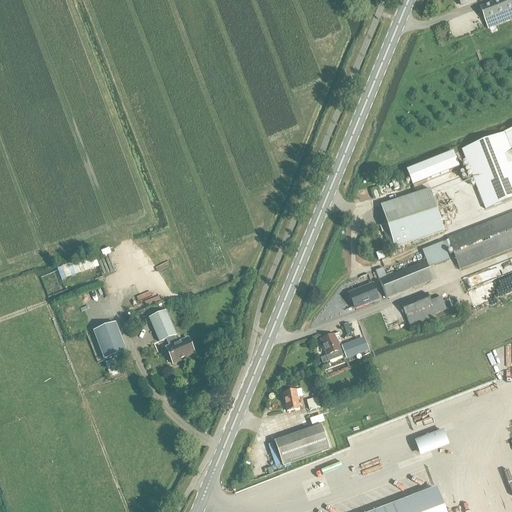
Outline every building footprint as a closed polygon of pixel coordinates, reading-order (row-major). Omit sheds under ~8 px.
[(511,20),(511,0),(503,0),(481,8),(489,29),(511,20)] [(511,129),(502,134),(462,150),(485,209),(511,197),(511,129)] [(456,153),(408,169),(413,186),(461,170),(456,153)] [(444,232),(430,191),(381,207),(394,249),(444,232)] [(460,269),(511,248),(511,213),(448,239),(448,241),(422,251),(423,256),(425,262),(428,268),(449,260),(446,252),(452,249),(460,269)] [(432,280),(428,268),(425,262),(387,278),(383,268),(375,271),(386,299),(432,280)] [(60,278),(75,275),(73,264),(58,266),(60,278)] [(355,309),(378,300),(372,285),(349,295),(355,309)] [(430,302),(427,295),(401,305),(405,316),(412,331),(437,320),(435,315),(446,310),(441,298),(430,302)] [(178,344),(175,337),(177,336),(166,312),(150,319),(160,343),(167,340),(170,347),(167,348),(174,365),(195,356),(188,339),(178,344)] [(127,353),(116,324),(94,333),(105,361),(127,353)] [(341,339),(340,334),(335,336),(334,335),(321,340),(320,340),(327,357),(321,359),(323,364),(329,362),(343,357),(336,341),(341,339)] [(346,361),(369,352),(364,338),(341,346),(346,361)] [(301,409),(298,397),(297,391),(284,394),(287,411),(301,409)] [(310,411),(320,408),(318,398),(307,401),(310,411)] [(283,465),(330,449),(322,425),(275,442),(283,465)] [(442,432),(414,443),(419,457),(448,446),(442,432)] [(444,511),(436,489),(375,511),(444,511)]
